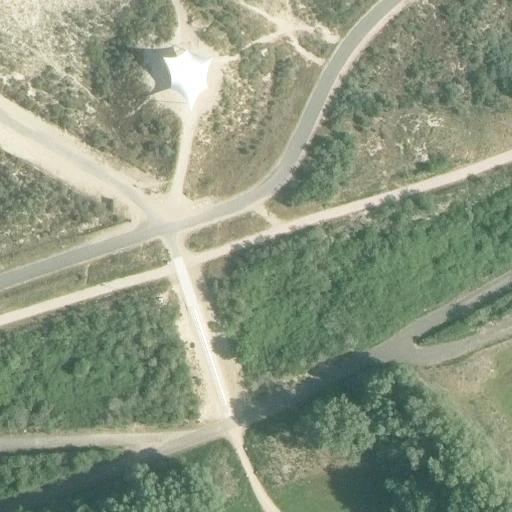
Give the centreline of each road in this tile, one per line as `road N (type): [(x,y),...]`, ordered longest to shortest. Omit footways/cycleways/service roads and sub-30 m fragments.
road 1 (track): [(0,118),(139,201),(166,229)]
road 2 (track): [(0,447),(176,446)]
road 3 (track): [(391,347),(511,278)]
